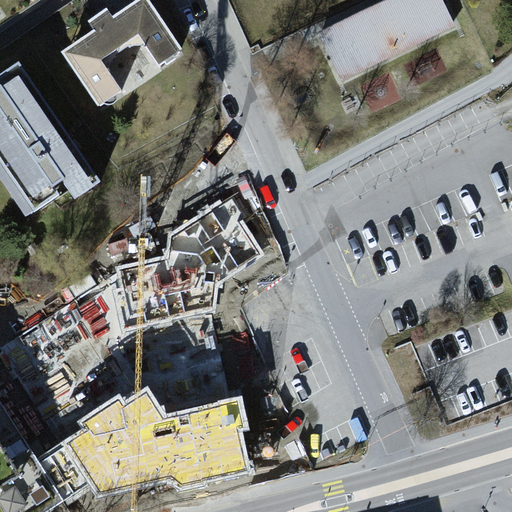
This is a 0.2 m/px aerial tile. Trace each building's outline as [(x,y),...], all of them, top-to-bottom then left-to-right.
[(178,49),(144,0),(128,0),(55,50),(92,104),(114,89),(95,61),(133,35),(153,65),(178,49)] [(458,28),(444,0),(383,0),(321,30),(346,82),(458,28)] [(94,179),(16,58),(0,68),(0,181),(26,222),(94,179)] [(120,269),(123,327),(211,311),(212,282),(261,255),(233,201),(171,234),(165,257),(120,269)] [(179,487),(250,468),(242,431),(250,426),(241,401),(163,414),(147,388),(124,404),(117,394),(77,421),(80,429),(41,462),(65,500),(91,485),(97,494),(168,478),(179,487)] [(0,511),(39,511),(59,499),(0,409),(0,511)]
